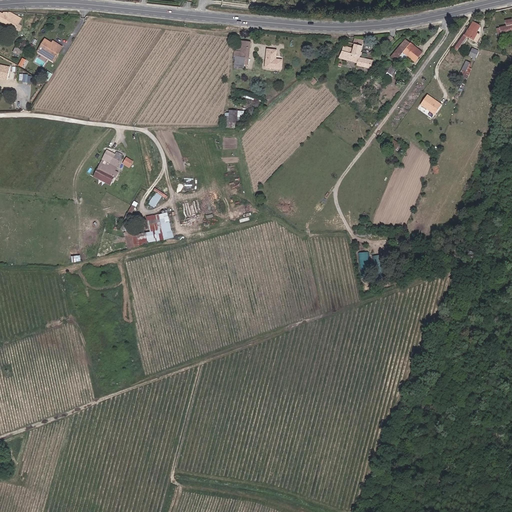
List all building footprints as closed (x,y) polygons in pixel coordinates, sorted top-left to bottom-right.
[(5,11),(4,12),(2,11),(0,14),(0,18),(21,30),(23,27),(18,25),(22,17),(12,12),(5,11)] [(498,29),(499,34),(511,31),(511,29),(510,21),(504,22),(505,27),(498,29)] [(471,23),(464,33),(466,35),(477,41),(480,35),(475,32),(478,28),(471,23)] [(398,47),(390,58),(395,63),(403,54),(414,62),(421,53),(404,39),(398,47)] [(53,55),(51,59),(55,61),(63,48),(59,45),(58,47),(53,44),(46,40),(40,49),(44,52),(45,50),(53,55)] [(238,41),(236,51),(234,51),(233,57),(235,57),(233,67),(242,69),(243,60),(239,60),(240,57),(248,59),(251,43),(238,41)] [(352,45),(351,47),(350,53),(340,51),(339,51),(338,57),(352,61),(352,64),(370,68),(372,60),(360,58),(363,43),(351,41),(350,45),(352,45)] [(350,53),(351,47),(342,45),(340,51),(350,53)] [(17,46),(13,53),(18,57),(23,50),(17,46)] [(472,59),(475,52),(470,48),(467,55),(471,57),(470,59),(472,59)] [(44,52),(40,49),(39,52),(51,59),(53,55),(45,50),(44,52)] [(267,51),(266,66),(281,67),(282,58),(276,58),(276,52),(267,51)] [(461,78),(469,62),(464,60),(456,76),(461,78)] [(389,65),(384,72),(389,75),(394,68),(389,65)] [(0,66),(0,77),(9,79),(11,68),(0,66)] [(32,82),(33,75),(20,74),(20,81),(32,82)] [(429,94),(421,104),(436,115),(444,104),(429,94)] [(229,112),(229,118),(225,117),(224,128),(235,129),(237,112),(229,112)] [(386,146),(385,147),(394,153),(399,146),(381,134),(378,139),(386,146)] [(107,151),(94,174),(110,183),(112,179),(114,180),(118,173),(115,172),(109,168),(110,165),(108,164),(110,161),(109,160),(112,154),(107,151)] [(115,156),(112,154),(109,160),(110,161),(108,164),(110,165),(109,168),(115,172),(123,158),(117,154),(115,156)] [(108,186),(110,183),(94,174),(92,177),(108,186)] [(157,208),(164,194),(157,190),(149,204),(157,208)] [(133,214),(138,203),(135,201),(129,213),(133,214)] [(162,231),(164,240),(172,238),(167,216),(160,217),(160,221),(155,221),(157,232),(162,231)] [(150,233),(145,234),(147,244),(164,240),(162,231),(157,232),(155,221),(148,222),(150,233)] [(147,244),(145,234),(136,236),(131,233),(123,235),(127,249),(147,244)] [(369,252),(361,252),(361,274),(370,273),(369,252)]
